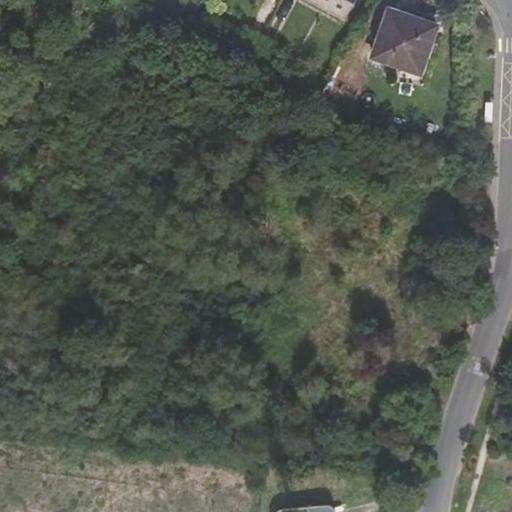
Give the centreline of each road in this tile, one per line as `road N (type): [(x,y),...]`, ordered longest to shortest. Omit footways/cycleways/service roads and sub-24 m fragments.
road 1 (track): [(0,458),(243,494),(242,511)]
road 2 (unclassified): [(511,278),(454,439),(437,511)]
